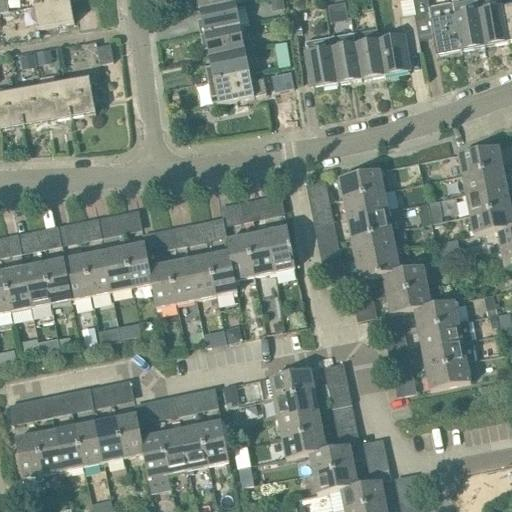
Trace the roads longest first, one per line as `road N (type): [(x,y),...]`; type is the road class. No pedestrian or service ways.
road 1 (residential): [(0,394),(130,369),(159,391),(337,353)]
road 2 (residential): [(288,154),(382,136),(511,94)]
road 3 (residential): [(337,353),(288,154)]
road 4 (residential): [(152,177),(131,0)]
road 5 (residential): [(433,472),(379,426),(365,363),(337,353)]
road 6 (residential): [(0,183),(152,177)]
road 7 (residential): [(152,177),(288,154)]
